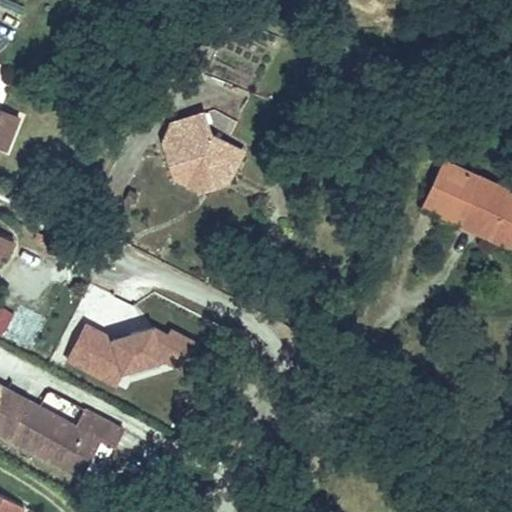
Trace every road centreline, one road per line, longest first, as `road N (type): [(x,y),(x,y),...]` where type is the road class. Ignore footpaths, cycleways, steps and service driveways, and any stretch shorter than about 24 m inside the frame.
road 1 (residential): [(212,511),(292,382),(300,355),(290,331),(112,250)]
road 2 (unknown): [(112,250),(0,199)]
